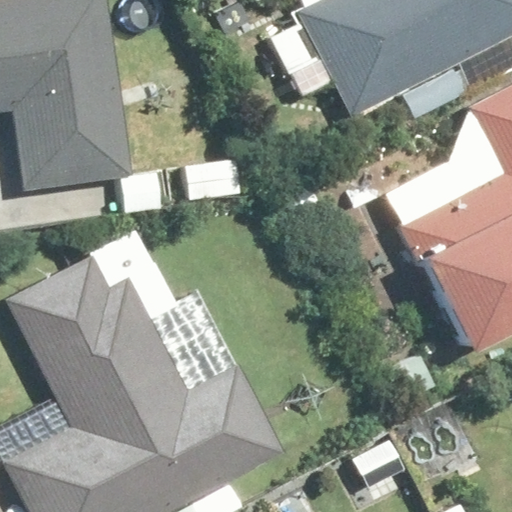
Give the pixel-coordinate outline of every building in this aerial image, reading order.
[(103,0),(0,0),(0,109),(7,109),(17,185),(127,170),(103,0)] [(511,0),(283,0),(338,114),(511,31),(511,0)] [(394,218),(456,348),(511,320),(511,80),(462,104),(494,170),(394,218)] [(234,156),(185,160),(189,202),(238,198),(234,156)] [(163,176),(115,178),(116,216),(164,215),(163,176)] [(0,454),(28,511),(161,511),(292,449),(243,351),(188,377),(117,232),(0,289),(0,290),(65,423),(0,454)]
